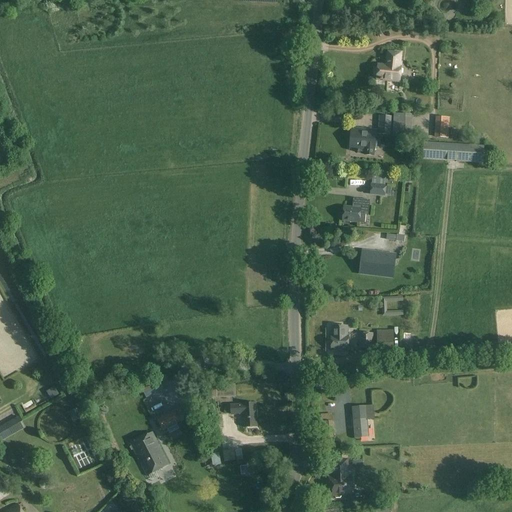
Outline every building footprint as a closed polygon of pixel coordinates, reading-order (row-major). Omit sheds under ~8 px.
[(377,80),(400,82),(402,68),(401,68),(402,54),(388,52),(387,65),(378,64),(377,80)] [(394,114),(392,141),(411,142),(412,116),(394,114)] [(379,116),(378,135),(392,136),(393,117),(379,116)] [(352,137),(351,150),(366,151),(366,156),(375,156),(377,132),(353,130),(352,137)] [(422,142),(421,161),(484,164),(485,146),(422,142)] [(385,187),(371,185),(370,195),(384,197),(385,187)] [(360,215),(369,216),(370,201),(354,199),(353,208),(345,207),(344,221),(359,223),(360,215)] [(406,247),(416,248),(418,234),(408,232),(406,247)] [(378,276),(388,277),(393,278),(394,264),(395,256),(363,252),(360,274),(370,275),(378,276)] [(331,326),(332,331),(332,351),(349,351),(348,326),(331,326)] [(394,331),(377,331),(378,350),(394,350),(394,331)] [(359,334),(360,349),(374,349),(373,334),(359,334)] [(163,389),(159,381),(141,390),(144,397),(151,393),(152,395),(163,389)] [(216,398),(235,397),(235,385),(216,386),(216,398)] [(98,405),(95,398),(87,401),(91,408),(98,405)] [(239,443),(239,431),(237,426),(237,420),(243,418),(231,418),(230,414),(230,409),(227,401),(222,401),(222,410),(225,422),(225,429),(229,443),(239,443)] [(232,415),(245,415),(245,427),(257,427),(256,404),(231,405),(232,415)] [(84,416),(79,407),(70,412),(75,421),(84,416)] [(185,407),(175,413),(174,411),(157,420),(163,432),(181,423),(191,417),(185,407)] [(27,429),(21,418),(0,429),(0,443),(0,444),(27,429)] [(369,437),(367,419),(355,421),(356,438),(369,437)] [(333,439),(332,421),(321,422),(322,440),(333,439)] [(131,444),(148,476),(169,465),(153,433),(131,444)] [(348,460),(333,460),(334,474),(336,474),(336,478),(329,478),(329,488),(333,488),(333,497),(353,496),(353,477),(349,477),(348,460)] [(363,460),(353,460),(353,468),(363,468),(363,471),(375,471),(375,463),(363,463),(363,460)] [(254,465),(241,467),(242,475),(255,474),(254,465)] [(0,499),(11,493),(1,477),(0,477),(0,499)] [(244,502),(231,507),(233,511),(239,511),(247,509),(244,502)]
